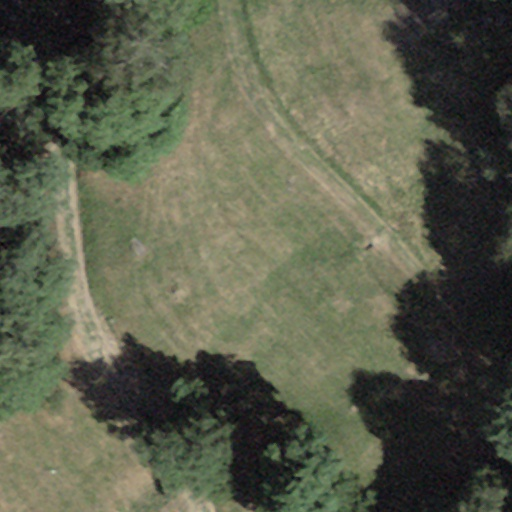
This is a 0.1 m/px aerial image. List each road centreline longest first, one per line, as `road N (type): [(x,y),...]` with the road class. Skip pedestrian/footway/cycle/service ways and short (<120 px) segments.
road 1 (track): [(200,511),(188,475),(82,330),(72,296),(58,82),(15,0)]
road 2 (track): [(511,397),(423,268),(302,157),(243,78),(229,0)]
